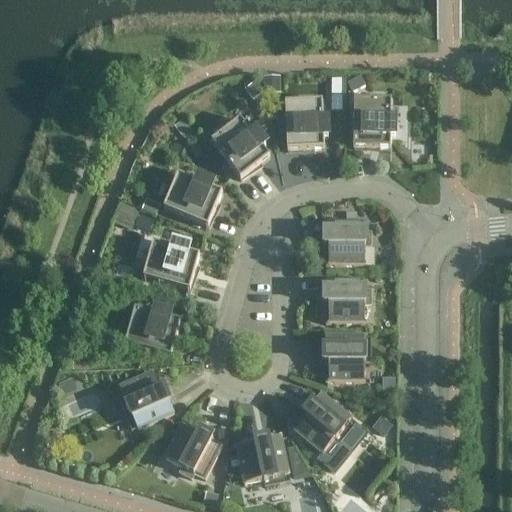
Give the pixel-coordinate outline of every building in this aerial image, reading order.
[(279,79),(262,80),(262,97),(279,97),(279,79)] [(360,80),(346,86),(351,96),(364,89),(360,80)] [(342,81),(332,81),(330,113),(341,114),(342,81)] [(254,85),(244,92),(252,103),(262,96),(254,85)] [(390,105),(353,104),(352,152),(390,153),(390,141),(393,141),(394,126),(390,126),(390,105)] [(323,127),(322,106),(284,107),(286,155),(324,154),(323,142),(327,141),(326,127),(323,127)] [(182,123),(173,130),(182,142),(191,135),(182,123)] [(253,140),(239,123),(210,146),(239,184),(269,161),(262,152),(264,149),(255,138),(253,140)] [(177,179),(163,213),(207,232),(222,197),(210,193),(212,189),(198,184),(197,187),(177,179)] [(145,203),(141,213),(155,218),(159,209),(145,203)] [(120,207),(113,227),(131,234),(138,213),(120,207)] [(356,215),(345,215),(345,224),(356,225),(356,215)] [(364,225),(356,225),(345,224),(325,224),(325,237),(324,237),(324,250),(325,250),(325,270),(364,270),(364,250),(369,250),(369,237),(364,237),(364,225)] [(152,247),(142,283),(189,296),(199,260),(187,256),(188,253),(174,249),(173,253),(152,247)] [(364,295),(364,283),(325,283),(325,295),(324,295),(324,308),(325,308),(325,328),(364,328),(364,309),(369,308),(369,295),(364,295)] [(134,313),(124,349),(170,362),(180,326),(169,323),(170,320),(156,316),(155,319),(134,313)] [(364,354),(364,341),(325,341),(325,354),(324,354),(324,367),(325,367),(324,387),(364,387),(364,367),(369,367),(369,354),(364,354)] [(86,360),(72,360),(72,373),(86,373),(86,360)] [(155,377),(119,392),(127,410),(121,413),(127,425),(132,423),(137,434),(173,418),(168,407),(169,407),(163,394),(163,395),(155,377)] [(71,382),(57,388),(62,400),(77,394),(71,382)] [(395,382),(385,382),(385,393),(395,393),(395,382)] [(292,434),(322,459),(334,444),(339,447),(347,437),(343,434),(351,424),(320,399),(312,409),(312,408),(303,419),(304,419),(292,434)] [(380,421),(371,431),(382,441),(383,440),(391,430),(380,421)] [(193,478),(204,484),(222,449),(212,443),(200,436),(200,437),(182,428),(164,463),(181,472),(179,477),(191,483),(193,478)] [(236,451),(244,489),(263,485),(264,491),(277,488),(276,482),(288,480),(280,441),(268,444),(268,443),(255,446),(255,447),(236,451)] [(286,453),(291,475),(305,472),(293,451),(286,453)] [(236,459),(228,461),(230,471),(238,469),(236,459)] [(205,496),(201,510),(208,511),(214,511),(218,499),(205,496)]
